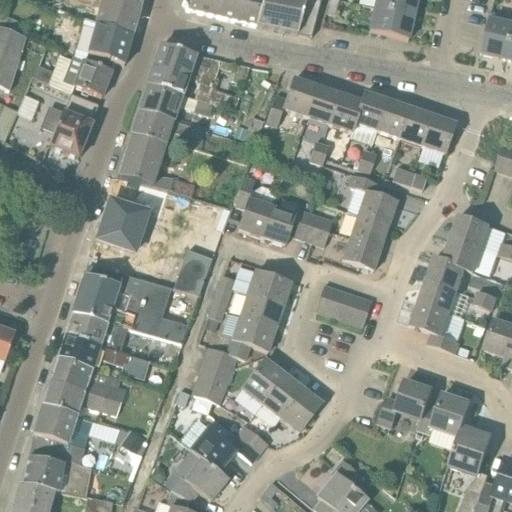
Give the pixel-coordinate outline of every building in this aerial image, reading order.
[(85,23),(131,39),(142,2),(136,0),(91,0),(88,12),(61,3),(58,14),(85,23)] [(186,15),(219,22),(223,0),(183,0),(181,7),(186,15)] [(223,0),(219,22),(255,31),(262,0),(223,0)] [(262,0),(255,31),(283,36),(296,39),(306,0),(262,0)] [(339,3),(329,0),(325,16),(335,18),(339,3)] [(376,0),(373,12),(412,20),(417,0),(376,0)] [(412,20),(373,12),(368,35),(407,44),(412,20)] [(25,26),(2,19),(0,28),(0,30),(22,37),(25,26)] [(71,61),(110,75),(114,67),(123,69),(131,39),(85,23),(81,37),(79,36),(73,59),(72,59),(71,61)] [(481,58),(506,64),(511,38),(511,27),(489,23),(481,58)] [(0,33),(0,91),(9,95),(26,41),(0,33)] [(188,83),(194,84),(201,62),(200,61),(199,64),(194,62),(194,59),(160,49),(146,89),(183,99),(188,83)] [(71,61),(62,85),(72,90),(100,102),(110,75),(71,61)] [(231,76),(233,68),(229,67),(223,66),(220,72),(231,76)] [(47,88),(53,75),(37,69),(32,81),(47,88)] [(194,102),(207,106),(210,97),(209,97),(214,79),(202,75),(196,94),(197,94),(194,102)] [(283,114),(305,122),(316,90),(293,82),(286,103),(274,100),(265,128),(266,128),(273,131),(277,132),(283,114)] [(137,117),(174,127),(174,125),(179,112),(209,120),(212,108),(207,106),(194,102),(183,99),(146,89),(137,117)] [(305,122),(327,129),(338,98),(316,90),(305,122)] [(355,129),(376,136),(386,104),(363,96),(360,105),(361,106),(354,128),(355,129)] [(62,115),(50,110),(41,132),(54,137),(48,151),(77,163),(91,128),(97,109),(70,98),(64,115),(62,114),(62,115)] [(338,98),(327,129),(352,138),(355,129),(354,128),(361,106),(360,105),(338,98)] [(376,136),(398,143),(409,112),(386,104),(376,136)] [(19,115),(0,106),(0,145),(3,147),(19,115)] [(398,143),(420,151),(431,119),(409,112),(398,143)] [(200,143),(203,134),(203,133),(174,125),(174,127),(137,117),(129,140),(164,150),(166,145),(170,146),(169,150),(175,152),(176,148),(183,150),(199,155),(203,144),(200,143)] [(431,119),(420,151),(444,159),(454,127),(431,119)] [(243,142),(255,146),(263,124),(251,120),(246,134),(243,142)] [(246,134),(237,130),(233,141),(243,144),(243,142),(246,134)] [(116,181),(191,202),(195,188),(167,180),(156,180),(164,150),(129,140),(116,181)] [(311,156),(325,160),(328,149),(315,145),(311,156)] [(254,150),(245,147),(240,161),(249,165),(254,150)] [(494,174),(506,178),(511,161),(511,151),(503,148),(494,174)] [(358,165),(372,170),(376,158),(362,154),(358,165)] [(325,160),(311,156),(308,165),(322,170),(325,160)] [(270,164),(255,159),(251,169),(266,175),(270,164)] [(372,170),(358,165),(356,173),(369,178),(372,170)] [(391,186),(401,189),(406,176),(396,172),(391,186)] [(401,189),(410,192),(414,179),(406,176),(401,189)] [(356,220),(388,230),(395,207),(374,200),(378,188),(349,179),(346,190),(364,197),(356,220)] [(414,179),(410,192),(421,196),(425,182),(414,179)] [(237,235),(260,242),(271,209),(249,202),(255,184),(243,180),(233,210),(244,214),(237,235)] [(97,244),(134,255),(146,216),(109,204),(97,244)] [(287,239),(299,243),(308,216),(297,212),(295,217),(271,209),(260,242),(284,250),(287,239)] [(0,246),(17,250),(25,219),(0,213),(0,246)] [(299,243),(311,247),(320,220),(308,216),(299,243)] [(320,220),(311,247),(323,251),(332,224),(320,220)] [(349,242),(380,252),(388,230),(356,220),(349,242)] [(450,244),(481,254),(489,231),(458,220),(450,244)] [(380,252),(349,242),(341,265),(372,276),(380,252)] [(465,275),(473,277),(481,254),(450,244),(442,264),(442,266),(464,273),(464,274),(465,275)] [(497,260),(511,264),(511,250),(502,247),(497,260)] [(172,293),(198,300),(211,263),(187,254),(172,293)] [(458,296),(465,275),(464,274),(464,273),(442,266),(442,264),(433,261),(425,285),(458,296)] [(162,321),(170,297),(87,269),(71,318),(125,333),(181,348),(187,328),(162,321)] [(246,299),(282,311),(290,289),(254,276),(246,299)] [(211,308),(225,313),(236,284),(222,279),(211,308)] [(418,307),(450,318),(458,296),(425,285),(418,307)] [(314,315),(327,319),(335,294),(323,290),(314,315)] [(327,319),(338,323),(346,298),(335,294),(327,319)] [(472,307),(482,311),(487,297),(477,294),(472,307)] [(487,297),(482,311),(493,314),(497,301),(487,297)] [(338,323),(350,327),(359,302),(346,298),(338,323)] [(238,321),(275,333),(282,311),(246,299),(238,321)] [(359,302),(350,327),(362,331),(370,306),(359,302)] [(455,358),(459,345),(443,340),(450,318),(418,307),(410,330),(430,337),(427,348),(455,358)] [(217,324),(219,325),(222,315),(224,316),(225,313),(211,308),(207,320),(217,324)] [(64,341),(119,356),(125,333),(71,318),(64,341)] [(203,363),(232,374),(236,362),(244,365),(249,350),(267,356),(275,333),(238,321),(228,318),(221,338),(232,341),(226,357),(208,351),(203,363)] [(213,335),(217,324),(207,320),(203,332),(213,335)] [(484,355),(506,362),(507,363),(511,348),(511,327),(495,322),(484,355)] [(0,333),(0,364),(4,365),(13,338),(0,333)] [(129,359),(119,356),(64,341),(56,363),(93,373),(96,364),(125,372),(125,371),(137,374),(141,363),(129,359)] [(458,347),(455,358),(469,363),(473,352),(458,347)] [(503,371),(511,374),(511,348),(507,363),(506,362),(503,371)] [(49,385),(113,405),(118,391),(120,382),(93,373),(56,363),(49,385)] [(231,377),(232,374),(203,363),(199,375),(227,385),(231,377)] [(241,394),(258,407),(260,409),(284,379),(264,364),(241,394)] [(224,399),(228,386),(227,385),(199,375),(194,388),(224,399)] [(278,423),(279,423),(303,393),(284,379),(260,409),(256,415),(254,418),(272,432),(278,423)] [(116,420),(121,407),(113,405),(49,385),(41,409),(76,420),(80,410),(116,420)] [(421,425),(426,409),(431,394),(405,385),(398,406),(386,402),(378,427),(392,432),(397,417),(420,425),(416,434),(417,435),(421,425)] [(220,409),(224,399),(194,388),(190,398),(220,409)] [(303,393),(279,423),(297,438),(321,407),(303,393)] [(174,405),(185,414),(192,406),(181,397),(174,405)] [(457,442),(461,430),(469,407),(442,398),(437,413),(426,409),(421,425),(417,435),(431,440),(433,434),(457,442)] [(30,455),(80,470),(80,469),(84,452),(92,426),(77,421),(76,420),(41,409),(32,438),(33,438),(30,455)] [(189,454),(218,476),(235,455),(251,468),(258,458),(235,439),(229,434),(222,442),(207,430),(206,431),(198,425),(182,444),(190,451),(188,453),(189,454)] [(235,439),(258,458),(266,448),(242,429),(235,439)] [(448,471),(459,475),(462,471),(478,476),(490,440),(461,430),(457,442),(458,442),(448,471)] [(146,444),(145,444),(130,433),(119,448),(135,460),(146,444)] [(340,459),(332,452),(326,459),(334,466),(340,459)] [(180,479),(179,480),(170,492),(169,493),(173,496),(190,506),(198,496),(209,506),(227,484),(218,476),(189,454),(173,474),(180,479)] [(80,469),(80,470),(30,455),(29,462),(27,462),(22,489),(55,495),(55,496),(58,496),(59,496),(86,501),(90,475),(97,477),(98,474),(80,469)] [(511,511),(511,464),(505,463),(496,489),(485,485),(481,497),(475,511),(489,511),(493,502),(504,505),(502,511),(511,511)] [(357,478),(341,464),(330,478),(333,480),(316,501),(319,503),(325,509),(322,511),(312,511),(311,511),(362,511),(368,504),(349,488),(357,478)] [(150,480),(161,487),(165,480),(164,473),(157,469),(150,480)] [(50,511),(55,496),(55,495),(22,489),(17,488),(10,511),(50,511)] [(475,511),(481,497),(467,492),(460,511),(475,511)] [(111,511),(112,506),(87,501),(84,511),(111,511)]
